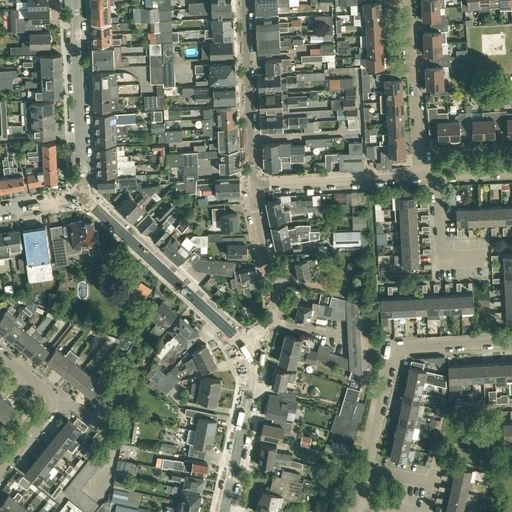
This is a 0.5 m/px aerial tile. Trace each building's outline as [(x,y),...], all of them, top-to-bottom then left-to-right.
[(16,0),(17,2),(17,9),(18,9),(29,9),(47,8),(46,0),(16,0)] [(170,0),(158,0),(159,7),(159,10),(171,9),(170,0)] [(189,8),(202,8),(231,6),(231,0),(205,0),(205,2),(188,3),(189,8)] [(357,4),(357,7),(357,14),(363,13),(381,12),(380,2),(368,2),(367,0),(339,0),(340,2),(346,2),(346,5),(357,4)] [(421,0),(422,9),(439,8),(439,1),(444,1),(444,0),(421,0)] [(468,11),(467,10),(479,9),(478,0),(466,0),(467,5),(461,6),(461,11),(468,11)] [(488,0),(478,0),(479,9),(479,11),(489,11),(489,8),(489,5),(488,0)] [(500,9),(511,9),(511,11),(511,10),(511,0),(499,0),(500,7),(500,9)] [(91,5),(91,13),(91,22),(118,21),(118,16),(110,17),(110,8),(109,4),(91,5)] [(232,16),(231,6),(202,8),(189,8),(189,14),(201,13),(201,14),(210,14),(210,12),(212,12),(212,17),(232,16)] [(289,6),(256,7),(256,16),(278,15),(278,11),(289,11),(289,6)] [(160,21),(160,12),(159,10),(159,7),(139,8),(140,22),(150,21),(160,21)] [(18,17),(15,17),(16,32),(18,32),(32,31),(32,22),(42,21),(49,21),(49,8),(47,8),(29,9),(18,9),(18,17)] [(433,25),(440,25),(448,25),(447,18),(446,18),(446,17),(445,15),(443,14),(440,14),(439,8),(422,9),(422,19),(433,19),(433,25)] [(381,23),(381,12),(363,13),(357,14),(354,14),(354,18),(360,18),(360,24),(366,24),(381,23)] [(332,15),(322,15),(322,25),(325,24),(332,24),(332,15)] [(233,27),(232,18),(213,19),(214,28),(233,27)] [(278,19),(256,20),(256,27),(264,27),(264,28),(279,27),(288,26),(288,22),(279,22),(278,19)] [(151,32),(161,32),(160,21),(150,21),(151,32)] [(381,23),(366,24),(366,35),(382,34),(381,23)] [(117,24),(91,25),(91,35),(112,34),(112,28),(117,28),(117,24)] [(448,25),(440,25),(433,25),(434,31),(423,32),(424,43),(441,42),(441,31),(448,31),(448,25)] [(264,27),(256,27),(257,37),(279,36),(279,31),(288,31),(288,26),(279,27),(264,28),(264,27)] [(233,37),(233,27),(214,28),(214,38),(233,37)] [(172,32),(160,32),(161,42),(173,41),(172,32)] [(37,47),(46,47),(50,47),(50,33),(30,33),(30,43),(23,43),(23,54),(37,53),(37,47)] [(112,38),(112,34),(91,35),(92,45),(120,44),(120,38),(112,38)] [(333,34),(322,34),(323,43),(333,42),(333,34)] [(382,34),(366,35),(360,35),(361,46),(365,46),(367,46),(383,45),(382,34)] [(279,36),(257,37),(257,46),(265,46),(265,45),(280,44),(280,45),(291,45),(290,37),(284,38),(284,40),(280,41),(279,36)] [(232,41),(210,42),(211,57),(233,56),(232,41)] [(424,54),(435,54),(435,60),(444,59),(450,59),(449,53),(448,53),(447,42),(441,42),(424,43),(424,54)] [(149,43),(149,55),(161,54),(161,43),(149,43)] [(163,63),(174,63),(173,43),(162,44),(163,63)] [(322,54),(334,53),(333,43),(321,44),(322,54)] [(265,46),(257,46),(258,54),(280,53),(280,50),(291,49),(291,45),(280,45),(280,44),(265,45),(265,46)] [(355,57),(366,57),(383,56),(383,45),(367,46),(365,46),(361,46),(359,47),(360,52),(355,52),(355,57)] [(121,46),(92,47),(93,67),(128,65),(128,60),(122,60),(121,46)] [(41,55),(41,65),(62,65),(61,54),(41,55)] [(162,54),(161,54),(149,55),(150,66),(162,65),(162,63),(162,54)] [(328,68),(334,68),(334,54),(323,54),(323,60),(330,60),(330,62),(327,62),(328,68)] [(384,67),(383,56),(366,57),(366,68),(361,68),(362,74),(367,74),(367,68),(384,67)] [(286,71),(286,65),(291,64),(291,58),(266,59),(267,72),(286,71)] [(425,78),(443,77),(449,77),(448,66),(450,66),(450,59),(444,59),(444,63),(442,64),(442,66),(425,67),(425,78)] [(210,83),(235,81),(234,62),(195,65),(195,73),(204,73),(204,72),(210,72),(210,83)] [(162,63),(162,65),(162,71),(162,76),(174,75),(174,63),(163,63),(162,63)] [(62,75),(62,65),(41,65),(42,71),(31,71),(31,76),(42,76),(62,75)] [(117,72),(93,73),(93,85),(110,85),(110,79),(117,79),(117,72)] [(258,75),(259,83),(308,80),(325,79),(324,72),(296,74),(296,76),(286,77),(286,78),(280,78),(280,74),(258,75)] [(391,79),(390,73),(395,73),(376,74),(376,80),(382,80),(384,80),(384,90),(402,89),(401,79),(391,79)] [(62,85),(62,75),(42,76),(42,86),(62,85)] [(174,75),(162,76),(162,77),(163,83),(163,87),(175,86),(174,75)] [(12,77),(0,77),(0,89),(13,89),(12,77)] [(446,88),(444,89),(443,77),(425,78),(426,89),(437,88),(437,95),(451,94),(451,88),(446,88)] [(352,78),(339,78),(340,88),(353,88),(352,78)] [(309,85),(308,80),(259,83),(259,91),(280,90),(280,89),(287,89),(287,87),(309,85)] [(36,97),(63,96),(62,85),(42,86),(42,90),(35,90),(36,97)] [(118,85),(110,85),(93,85),(94,98),(110,97),(110,91),(118,91),(118,85)] [(188,97),(235,95),(235,86),(214,87),(214,91),(203,91),(203,87),(194,87),(194,89),(188,89),(188,97)] [(356,89),(346,89),(346,98),(356,98),(356,89)] [(402,89),(384,90),(381,90),(381,95),(380,95),(380,101),(403,100),(402,89)] [(259,96),(260,103),(297,101),(309,101),(309,96),(306,97),(306,96),(287,97),(287,94),(259,96)] [(235,104),(235,95),(188,97),(189,103),(195,103),(195,102),(214,101),(215,104),(235,104)] [(110,97),(94,98),(94,110),(123,109),(123,102),(119,103),(118,97),(110,97)] [(355,99),(345,99),(346,109),(355,108),(355,99)] [(403,111),(403,100),(380,101),(381,112),(386,112),(403,111)] [(25,114),(54,113),(54,101),(24,102),(25,114)] [(297,101),(260,103),(260,112),(281,111),(281,107),(287,106),(287,107),(307,106),(307,105),(311,105),(311,101),(309,101),(297,101)] [(210,118),(218,118),(236,117),(236,107),(209,109),(210,115),(210,118)] [(449,139),(448,121),(448,112),(437,113),(437,107),(427,108),(429,129),(437,128),(438,139),(439,139),(439,141),(441,142),(446,142),(448,141),(448,139),(449,139)] [(357,109),(345,109),(346,119),(357,118),(357,109)] [(180,110),(164,111),(164,119),(180,118),(180,110)] [(511,112),(506,113),(506,110),(500,111),(500,125),(507,125),(507,136),(509,136),(509,138),(511,138),(511,112)] [(162,111),(154,111),(154,121),(162,121),(162,111)] [(403,111),(386,112),(386,123),(404,122),(403,111)] [(500,125),(500,111),(489,111),(489,119),(483,119),(484,137),(495,136),(494,126),(500,125)] [(115,114),(95,114),(95,125),(115,124),(127,124),(133,123),(132,112),(115,114)] [(472,137),(484,137),(483,119),(476,120),(476,115),(475,114),(471,114),(471,112),(465,113),(466,127),(472,127),(472,137)] [(54,124),(54,113),(25,114),(25,126),(54,124)] [(459,127),(466,127),(465,113),(459,113),(459,115),(457,115),(456,116),(455,117),(455,118),(455,121),(448,121),(449,139),(450,139),(450,141),(452,142),(457,141),(459,140),(459,138),(460,138),(459,127)] [(260,116),(261,124),(308,122),(308,117),(288,118),(288,119),(282,119),(282,115),(260,116)] [(237,127),(236,117),(218,118),(210,118),(210,122),(210,128),(237,127)] [(348,119),(348,129),(358,128),(358,119),(348,119)] [(308,122),(261,124),(261,133),(282,131),(282,127),(288,127),(288,128),(304,127),(304,132),(314,131),(313,122),(308,122)] [(404,133),(404,122),(386,123),(387,134),(404,133)] [(151,132),(158,132),(165,132),(164,123),(151,123),(151,132)] [(55,136),(54,124),(25,126),(26,129),(32,128),(32,137),(55,136)] [(127,124),(115,124),(95,125),(95,134),(116,134),(127,133),(127,124)] [(218,139),(237,138),(237,127),(203,130),(203,135),(209,135),(209,139),(218,139)] [(169,142),(173,141),(175,141),(174,139),(176,139),(175,130),(165,131),(166,142),(169,142)] [(405,144),(404,133),(387,134),(382,134),(382,140),(379,140),(379,145),(387,145),(405,144)] [(116,143),(116,134),(95,134),(96,144),(116,143)] [(238,148),(237,138),(218,139),(219,143),(209,143),(210,148),(218,148),(218,149),(238,148)] [(362,142),(348,142),(349,153),(363,152),(362,142)] [(33,156),(39,156),(43,156),(56,155),(55,143),(42,143),(42,149),(38,149),(38,151),(27,152),(28,156),(33,156)] [(280,143),(261,144),(262,156),(304,155),(303,145),(292,146),(292,143),(280,143)] [(160,148),(161,154),(165,153),(164,144),(152,145),(152,149),(160,148)] [(405,144),(387,145),(388,151),(380,151),(381,162),(395,162),(395,155),(406,155),(405,144)] [(117,156),(116,146),(96,146),(97,157),(117,156)] [(220,172),(239,171),(238,150),(216,152),(216,157),(217,157),(219,157),(219,162),(220,172)] [(168,183),(176,182),(196,180),(197,180),(196,158),(195,152),(167,154),(167,169),(168,173),(168,183)] [(363,170),(363,156),(363,152),(349,153),(339,154),(339,171),(363,170)] [(314,172),(332,171),(331,154),(325,154),(325,162),(314,162),(314,172)] [(43,156),(39,156),(33,156),(28,156),(21,157),(22,166),(26,165),(26,161),(43,160),(43,168),(56,167),(56,155),(43,156)] [(304,155),(262,156),(263,169),(281,169),(280,162),(290,161),(304,161),(304,155)] [(9,164),(9,166),(13,189),(25,187),(22,170),(17,171),(16,166),(14,167),(12,156),(8,157),(8,159),(8,161),(9,164)] [(117,159),(117,156),(97,157),(97,166),(122,165),(134,165),(134,160),(127,160),(127,159),(117,159)] [(134,165),(122,165),(97,166),(97,177),(128,175),(135,175),(134,165)] [(9,193),(9,190),(13,189),(9,166),(5,167),(3,167),(5,178),(0,178),(0,189),(0,192),(1,191),(2,194),(9,193)] [(56,167),(43,168),(44,172),(27,175),(29,187),(57,182),(56,167)] [(98,192),(99,191),(116,191),(124,189),(137,188),(137,182),(115,183),(115,178),(97,179),(98,192)] [(203,184),(196,185),(196,190),(240,187),(240,179),(215,180),(215,183),(203,184)] [(176,195),(196,192),(196,190),(196,185),(196,180),(176,182),(176,195)] [(120,192),(116,195),(114,198),(118,202),(116,205),(124,213),(143,195),(152,186),(137,189),(140,191),(133,198),(128,192),(124,196),(120,192)] [(152,186),(143,195),(124,213),(133,222),(145,210),(140,204),(146,198),(148,196),(150,197),(156,190),(152,186)] [(241,196),(240,187),(196,190),(196,192),(196,195),(216,193),(216,197),(241,196)] [(365,192),(351,193),(351,204),(357,204),(365,204),(365,192)] [(345,193),(334,194),(334,202),(346,202),(345,193)] [(320,194),(312,195),(312,200),(312,205),(320,205),(320,194)] [(416,207),(416,195),(392,197),(393,208),(400,208),(416,207)] [(268,212),(295,207),(306,206),(305,200),(294,201),(294,200),(282,203),(280,196),(273,196),(273,201),(266,202),(268,212)] [(149,213),(137,226),(146,235),(158,223),(173,207),(169,203),(162,210),(163,210),(154,219),(149,213)] [(511,205),(502,206),(503,223),(511,222),(511,205)] [(306,206),(295,207),(268,212),(271,223),(286,219),(291,218),(290,214),(296,213),(307,212),(307,211),(306,206)] [(491,223),(503,223),(502,206),(490,207),(491,223)] [(417,219),(416,207),(400,208),(400,219),(417,219)] [(479,207),(467,208),(468,225),(479,224),(479,207)] [(479,224),(491,223),(490,207),(479,207),(479,224)] [(225,208),(212,208),(213,220),(222,219),(222,229),(238,229),(237,214),(225,215),(225,208)] [(456,208),(457,225),(468,225),(467,208),(456,208)] [(174,211),(173,212),(151,236),(155,239),(154,241),(156,242),(158,242),(159,243),(174,226),(171,223),(178,215),(174,211)] [(191,213),(186,218),(190,222),(195,217),(191,213)] [(353,229),(367,229),(366,216),(352,216),(353,229)] [(417,230),(417,219),(400,219),(401,231),(417,230)] [(183,220),(176,227),(182,233),(189,226),(183,220)] [(82,224),(82,221),(71,223),(71,224),(65,225),(64,227),(65,233),(67,235),(70,254),(82,252),(81,248),(89,247),(90,254),(100,253),(99,246),(100,246),(97,230),(95,230),(94,226),(93,222),(82,224)] [(307,231),(309,231),(308,225),(299,225),(293,226),(293,227),(288,228),(286,223),(271,226),(274,237),(301,231),(307,231)] [(48,248),(49,247),(46,227),(23,230),(27,258),(27,260),(27,263),(25,263),(28,281),(51,278),(49,256),(48,248)] [(19,230),(7,232),(9,249),(10,253),(22,252),(19,230)] [(360,230),(333,232),(333,246),(360,245),(360,230)] [(417,230),(401,231),(402,242),(418,241),(417,230)] [(169,256),(181,243),(176,238),(179,235),(175,231),(160,248),(169,256)] [(307,231),(301,231),(274,237),(276,247),(291,244),(290,240),(302,237),(307,237),(307,231)] [(9,249),(7,232),(0,233),(0,273),(0,271),(0,258),(10,257),(10,253),(9,249)] [(185,246),(181,243),(169,256),(178,264),(190,251),(194,246),(206,246),(206,235),(193,235),(190,241),(185,246)] [(69,264),(65,237),(53,239),(57,266),(69,264)] [(234,244),(234,237),(222,237),(222,249),(228,248),(228,257),(247,256),(247,244),(234,244)] [(419,253),(418,241),(402,242),(402,254),(419,253)] [(195,250),(185,261),(191,266),(198,258),(200,256),(195,250)] [(419,253),(402,254),(403,266),(419,265),(419,253)] [(198,258),(191,266),(197,271),(204,272),(211,273),(211,270),(213,270),(215,260),(206,259),(198,258)] [(318,258),(314,259),(307,260),(307,259),(295,262),(297,270),(295,270),(296,279),(299,278),(299,279),(310,277),(308,265),(318,263),(318,258)] [(215,260),(213,270),(222,271),(232,273),(232,269),(235,269),(235,263),(223,261),(215,260)] [(234,278),(231,279),(232,286),(235,286),(237,285),(238,288),(248,286),(247,283),(250,283),(250,282),(258,280),(256,267),(238,270),(235,271),(236,278),(234,278)] [(135,296),(130,302),(138,308),(152,289),(138,278),(128,291),(135,296)] [(67,281),(59,282),(59,289),(68,288),(67,281)] [(330,295),(343,298),(346,298),(347,293),(344,293),(346,286),(333,283),(330,295)] [(461,294),(449,295),(450,311),(462,311),(461,294)] [(462,311),(474,310),(473,294),(461,294),(462,311)] [(22,302),(26,304),(27,302),(29,299),(23,297),(23,295),(19,295),(18,302),(22,302)] [(438,296),(439,312),(450,311),(449,295),(438,296)] [(414,297),(415,313),(427,313),(426,296),(414,297)] [(438,296),(426,296),(427,313),(427,319),(439,318),(439,312),(438,296)] [(316,315),(330,317),(332,306),(336,306),(337,298),(332,297),(330,305),(319,303),(316,315)] [(403,297),(391,298),(392,314),(404,314),(403,297)] [(414,297),(403,297),(404,314),(415,313),(414,297)] [(336,306),(332,306),(330,317),(344,320),(345,308),(341,307),(342,304),(347,304),(347,300),(345,300),(346,298),(343,298),(343,299),(337,298),(336,306)] [(350,358),(344,356),(341,366),(352,370),(372,377),(375,366),(370,303),(346,298),(347,300),(347,304),(350,358)] [(387,315),(392,314),(391,298),(380,299),(381,315),(382,325),(388,325),(387,315)] [(157,321),(149,330),(150,332),(158,339),(168,328),(169,328),(168,328),(167,329),(163,326),(176,312),(163,300),(155,308),(150,314),(157,321)] [(57,310),(57,302),(48,301),(48,307),(57,310)] [(312,306),(312,305),(299,303),(296,319),(309,322),(312,306)] [(0,318),(0,331),(3,334),(13,321),(4,313),(0,318)] [(180,316),(169,328),(168,328),(175,334),(157,353),(162,358),(190,327),(188,325),(188,324),(188,323),(189,321),(185,318),(183,319),(180,316)] [(22,328),(13,321),(3,334),(12,341),(22,328)] [(22,328),(12,341),(21,348),(31,335),(36,329),(31,326),(27,332),(22,328)] [(191,328),(190,327),(162,358),(167,362),(184,343),(187,345),(198,333),(197,332),(199,330),(195,326),(193,328),(192,328),(191,328)] [(286,334),(282,348),(299,352),(302,338),(286,334)] [(41,342),(31,335),(21,348),(30,356),(41,342)] [(121,339),(119,343),(128,348),(131,343),(121,338),(121,339)] [(50,350),(41,342),(30,356),(39,363),(50,350)] [(205,344),(193,350),(196,357),(191,359),(191,360),(185,363),(187,367),(193,364),(198,361),(211,355),(205,344)] [(319,345),(317,352),(316,357),(341,366),(344,356),(329,352),(330,347),(319,345)] [(45,361),(55,368),(65,355),(56,347),(45,361)] [(314,364),(316,357),(306,355),(306,354),(299,352),(282,348),(279,362),(296,366),(297,359),(314,364)] [(70,349),(65,355),(55,368),(64,375),(74,362),(79,356),(78,357),(70,351),(71,349),(70,349)] [(306,354),(306,355),(316,357),(317,352),(307,349),(306,354)] [(211,355),(198,361),(193,364),(187,367),(189,371),(194,368),(195,369),(197,368),(198,370),(202,368),(203,372),(216,365),(211,355)] [(433,356),(433,367),(443,367),(443,356),(433,356)] [(64,375),(73,382),(83,369),(74,362),(64,375)] [(156,384),(163,377),(165,375),(158,368),(161,366),(157,362),(146,374),(156,384)] [(507,379),(506,362),(494,363),(495,380),(495,386),(507,385),(507,379)] [(471,364),(472,381),(483,380),(483,363),(471,364)] [(494,363),(483,363),(483,380),(495,380),(494,363)] [(449,382),(460,381),(460,364),(448,365),(449,382)] [(471,364),(460,364),(460,381),(472,381),(471,364)] [(176,365),(171,371),(173,374),(179,370),(176,365)] [(408,378),(424,381),(446,386),(445,376),(431,373),(430,377),(425,376),(427,370),(410,366),(408,378)] [(93,376),(83,369),(73,382),(82,390),(93,376)] [(275,369),(272,387),(279,388),(278,394),(295,400),(297,393),(284,389),(287,371),(275,369)] [(350,377),(370,384),(372,377),(352,370),(350,377)] [(165,377),(174,385),(178,380),(170,372),(165,377)] [(91,397),(102,384),(93,376),(82,390),(91,397)] [(174,385),(165,377),(161,381),(170,389),(174,385)] [(220,380),(203,377),(200,389),(218,392),(220,380)] [(408,378),(405,389),(421,393),(424,381),(408,378)] [(150,381),(148,384),(153,389),(156,386),(150,381)] [(165,394),(170,389),(161,381),(157,386),(165,394)] [(339,414),(347,417),(352,419),(359,420),(361,421),(366,403),(357,401),(360,391),(348,387),(339,414)] [(318,395),(319,392),(317,389),(313,388),(311,390),(310,394),(312,396),(315,397),(318,395)] [(216,404),(218,392),(200,389),(198,401),(216,404)] [(403,400),(419,404),(421,393),(405,389),(403,400)] [(297,401),(282,398),(270,395),(266,415),(285,419),(288,406),(296,407),(297,401)] [(403,400),(400,412),(416,415),(419,404),(403,400)] [(16,408),(7,401),(0,409),(0,416),(6,421),(16,408)] [(198,423),(196,430),(214,434),(217,420),(207,418),(208,412),(186,408),(185,414),(192,416),(190,421),(198,423)] [(400,412),(397,423),(414,427),(416,415),(400,412)] [(331,430),(355,438),(357,432),(355,431),(359,420),(352,419),(347,417),(344,426),(333,422),(331,430)] [(68,419),(61,429),(74,439),(81,429),(68,419)] [(133,419),(129,441),(134,442),(138,420),(133,419)] [(290,433),(292,422),(278,419),(277,425),(264,423),(261,436),(281,440),(282,432),(290,433)] [(511,422),(502,423),(503,439),(511,438),(511,422)] [(411,438),(414,427),(397,423),(395,434),(411,438)] [(67,448),(74,439),(61,429),(54,437),(67,448)] [(214,434),(196,430),(188,429),(185,442),(190,443),(188,454),(206,458),(208,447),(212,448),(214,434)] [(395,434),(392,446),(409,449),(411,438),(395,434)] [(297,445),(307,446),(308,437),(299,435),(297,445)] [(47,446),(60,457),(67,448),(54,437),(47,446)] [(329,440),(328,444),(324,442),(322,450),(345,455),(348,444),(329,440)] [(165,443),(164,450),(175,452),(176,445),(165,443)] [(261,445),(260,455),(287,459),(288,454),(276,452),(277,447),(261,445)] [(52,466),(60,457),(47,446),(39,455),(52,466)] [(407,456),(409,449),(392,446),(390,457),(406,461),(406,460),(408,460),(409,457),(407,456)] [(103,461),(94,453),(89,459),(99,467),(103,461)] [(48,471),(52,466),(39,455),(33,464),(45,475),(45,474),(48,477),(51,473),(48,471)] [(292,459),(287,459),(260,455),(258,465),(280,468),(281,464),(291,465),(292,459)] [(334,455),(332,462),(339,464),(341,457),(334,455)] [(161,468),(168,469),(168,467),(173,468),(206,474),(206,469),(207,468),(208,466),(207,464),(207,463),(193,461),(192,466),(183,464),(183,461),(163,458),(161,468)] [(89,459),(85,464),(95,471),(99,467),(89,459)] [(130,462),(118,460),(115,475),(127,477),(130,462)] [(45,475),(33,464),(25,473),(40,485),(43,482),(41,480),(45,475)] [(85,464),(82,468),(91,476),(95,471),(85,464)] [(70,465),(65,470),(72,475),(76,470),(70,465)] [(456,466),(453,477),(469,481),(472,470),(456,466)] [(91,476),(82,468),(78,473),(88,481),(91,476)] [(170,478),(185,481),(184,485),(202,488),(202,487),(203,486),(204,483),(203,482),(204,478),(187,475),(187,473),(171,470),(170,478)] [(280,477),(298,481),(300,474),(282,470),(280,477)] [(78,473),(74,478),(84,486),(88,481),(78,473)] [(263,491),(262,498),(281,503),(283,497),(298,500),(303,482),(298,481),(280,477),(273,475),(269,492),(263,491)] [(32,483),(24,476),(18,482),(27,490),(30,486),(32,483)] [(467,492),(469,481),(453,477),(451,488),(467,492)] [(63,492),(70,497),(78,488),(80,490),(84,486),(74,478),(63,492)] [(113,487),(116,488),(124,490),(125,490),(127,483),(114,480),(113,487)] [(6,485),(1,492),(5,496),(11,489),(6,485)] [(59,485),(51,495),(54,498),(62,488),(59,485)] [(183,495),(181,502),(199,505),(201,498),(199,498),(200,494),(184,490),(184,488),(173,486),(171,493),(183,495)] [(77,503),(85,493),(80,490),(78,488),(70,497),(77,503)] [(124,491),(124,490),(116,488),(116,489),(114,489),(111,501),(138,508),(141,493),(130,491),(129,492),(124,491)] [(464,504),(467,492),(451,488),(448,500),(464,504)] [(0,507),(5,511),(9,511),(18,501),(23,496),(17,492),(13,497),(9,494),(0,504),(0,507)] [(77,503),(82,506),(89,497),(85,493),(77,503)] [(483,496),(480,507),(484,508),(488,509),(491,509),(494,498),(491,497),(487,496),(483,496)] [(82,506),(86,510),(94,501),(89,497),(82,506)] [(281,503),(262,498),(259,498),(256,511),(257,511),(276,511),(279,503),(281,504),(281,503)] [(71,511),(73,511),(75,510),(77,507),(68,500),(66,503),(72,507),(69,510),(71,511)] [(462,511),(464,504),(448,500),(445,511),(449,511),(462,511)] [(24,511),(27,508),(18,501),(9,511),(24,511)] [(93,511),(99,504),(94,501),(86,510),(88,511),(93,511)] [(155,511),(117,503),(111,502),(109,511),(108,511),(155,511)] [(197,511),(199,505),(181,502),(179,510),(167,507),(165,511),(197,511)]
